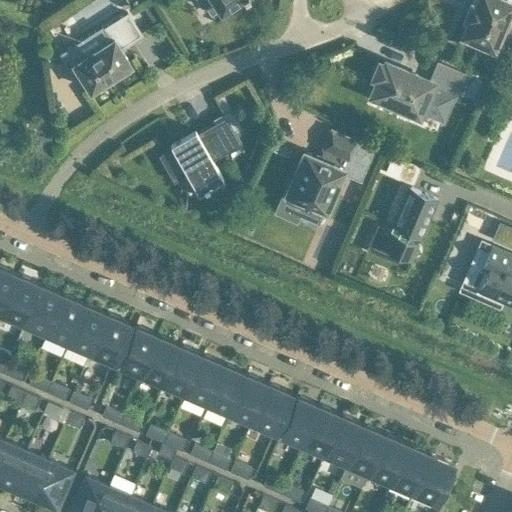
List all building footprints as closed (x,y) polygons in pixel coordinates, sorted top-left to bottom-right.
[(214,0),(221,9),(227,5),(230,6),(238,0),(214,0)] [(469,19),(463,34),(493,47),(506,16),(511,18),(511,0),(473,0),(472,4),(472,3),(466,17),(469,19)] [(150,1),(142,5),(148,14),(156,9),(150,1)] [(142,34),(127,12),(98,31),(105,41),(73,62),(90,89),(130,63),(120,47),(142,34)] [(379,77),(372,93),(418,113),(419,109),(443,119),(453,95),(463,72),(437,60),(428,80),(386,61),(384,65),(380,63),(374,75),(379,77)] [(172,146),(158,154),(174,181),(175,180),(173,176),(184,170),(186,174),(187,173),(191,180),(198,192),(204,188),(204,189),(209,187),(208,186),(223,177),(212,159),(213,159),(211,155),(238,139),(240,143),(241,142),(226,115),(197,132),(195,128),(170,143),(172,146)] [(376,120),(372,137),(381,139),(385,123),(376,120)] [(398,127),(390,144),(418,157),(426,140),(398,127)] [(304,150),(286,192),(303,199),(301,203),(303,204),(299,213),(318,221),(324,208),(326,209),(342,172),(360,180),(374,148),(355,140),(331,130),(324,146),(325,147),(321,158),(304,150)] [(385,171),(413,183),(421,166),(392,153),(385,171)] [(437,198),(408,186),(382,246),(410,258),(437,198)] [(511,251),(492,243),(481,268),(487,271),(479,289),(491,294),(488,302),(500,307),(503,300),(511,303),(511,251)] [(0,315),(18,273),(0,265),(0,315)] [(0,315),(22,325),(40,283),(18,273),(0,315)] [(44,335),(63,293),(40,283),(22,325),(44,335)] [(67,345),(85,302),(63,293),(44,335),(67,345)] [(89,354),(107,312),(85,302),(67,345),(89,354)] [(111,364),(129,322),(107,312),(89,354),(111,364)] [(139,376),(157,334),(135,324),(117,366),(139,376)] [(161,386),(179,343),(157,334),(139,376),(161,386)] [(183,395),(202,353),(179,343),(161,386),(183,395)] [(206,405),(224,363),(202,353),(183,395),(206,405)] [(25,368),(7,360),(2,371),(20,379),(25,368)] [(228,415),(246,372),(224,363),(206,405),(228,415)] [(46,390),(51,380),(33,372),(29,383),(46,390)] [(250,424),(268,382),(246,372),(228,415),(250,424)] [(69,387),(51,380),(46,390),(64,398),(69,387)] [(272,434),(291,392),(268,382),(250,424),(272,434)] [(21,401),(26,390),(11,384),(6,395),(21,401)] [(73,389),(68,400),(86,408),(91,397),(73,389)] [(35,407),(40,396),(26,390),(21,401),(35,407)] [(300,446),(318,404),(296,394),(278,436),(300,446)] [(57,417),(62,406),(48,400),(43,411),(57,417)] [(119,422),(124,411),(107,404),(102,414),(119,422)] [(322,456),(341,413),(318,404),(300,446),(322,456)] [(79,427),(84,416),(70,409),(65,420),(79,427)] [(142,419),(124,411),(119,422),(137,430),(142,419)] [(344,465),(363,423),(341,413),(322,456),(344,465)] [(163,441),(168,430),(151,423),(146,434),(162,440),(163,441)] [(367,475),(385,433),(363,423),(344,465),(367,475)] [(125,446),(130,435),(115,429),(110,440),(125,446)] [(186,438),(168,430),(163,441),(177,447),(181,449),(186,438)] [(389,484),(407,442),(385,433),(367,475),(389,484)] [(147,456),(151,445),(137,438),(132,449),(147,456)] [(0,479),(11,485),(27,448),(5,439),(0,449),(0,479)] [(172,458),(174,454),(177,447),(163,441),(162,440),(157,452),(172,458)] [(208,460),(212,450),(195,442),(190,453),(208,460)] [(411,494),(429,452),(407,442),(389,484),(411,494)] [(33,494),(49,458),(27,448),(11,485),(33,494)] [(230,457),(212,450),(208,460),(225,468),(230,457)] [(452,462),(429,452),(411,494),(433,504),(452,462)] [(183,472),(188,461),(174,454),(172,458),(169,465),(183,472)] [(55,505),(72,467),(70,466),(70,467),(49,458),(33,494),(54,503),(54,504),(55,505)] [(234,459),(230,470),(247,477),(252,467),(234,459)] [(205,481),(210,470),(196,464),(191,475),(205,481)] [(73,511),(96,511),(108,484),(87,475),(87,474),(86,473),(69,511),(71,511),(73,511)] [(228,491),(232,479),(218,473),(213,484),(228,491)] [(281,492),(285,481),(268,474),(263,484),(281,492)] [(303,489),(285,481),(281,492),(298,500),(303,489)] [(122,511),(130,494),(108,484),(96,511),(122,511)] [(273,510),(277,499),(263,493),(258,504),(273,510)] [(148,511),(152,503),(130,494),(122,511),(148,511)] [(316,511),(324,511),(328,504),(310,497),(307,503),(306,507),(309,509),(316,511)] [(172,511),(152,503),(148,511),(172,511)] [(298,511),(300,509),(285,503),(280,511),(298,511)]
